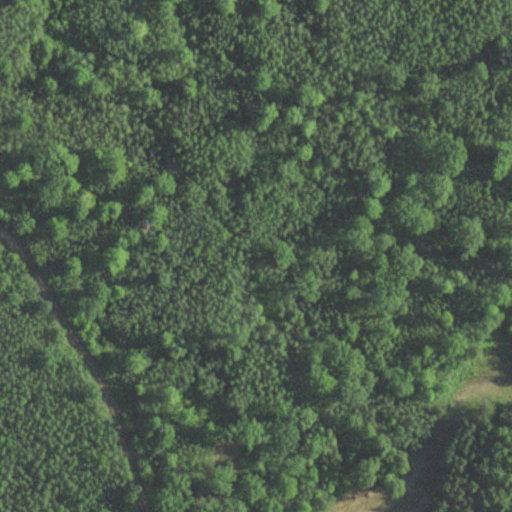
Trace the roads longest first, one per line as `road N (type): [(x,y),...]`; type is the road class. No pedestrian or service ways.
road 1 (track): [(148,511),(103,391),(0,229)]
road 2 (track): [(511,389),(472,393),(397,500),(371,511)]
